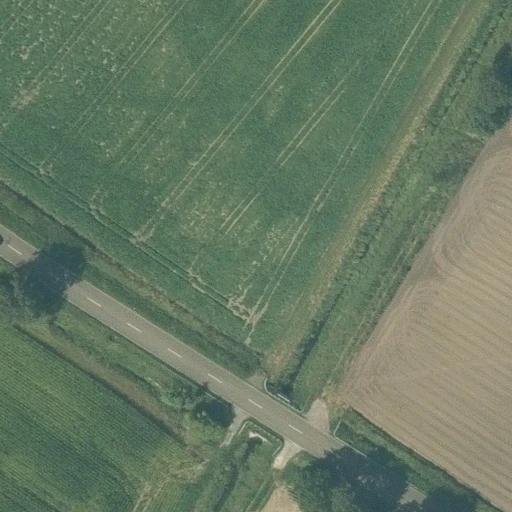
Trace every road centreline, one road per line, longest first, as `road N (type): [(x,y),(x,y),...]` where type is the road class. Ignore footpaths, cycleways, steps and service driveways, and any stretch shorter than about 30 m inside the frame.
road 1 (tertiary): [(425,511),(0,236)]
road 2 (track): [(304,435),(498,93)]
